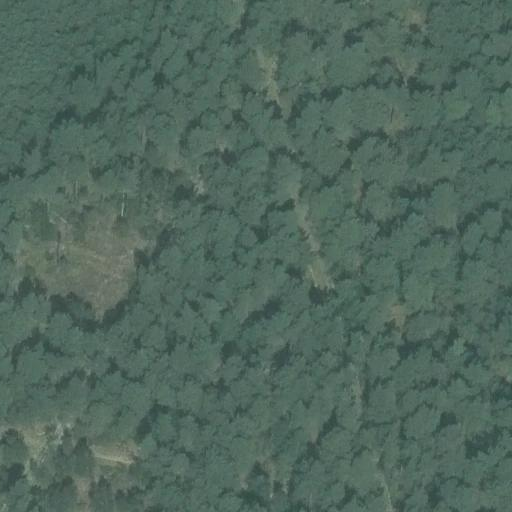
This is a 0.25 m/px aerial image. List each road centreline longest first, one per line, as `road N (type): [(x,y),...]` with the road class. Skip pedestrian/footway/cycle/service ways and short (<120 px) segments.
road 1 (track): [(13,511),(317,0)]
road 2 (track): [(216,0),(366,511)]
road 3 (track): [(0,422),(377,511)]
